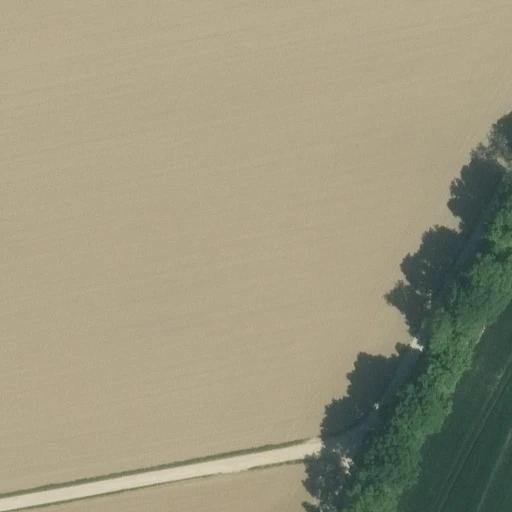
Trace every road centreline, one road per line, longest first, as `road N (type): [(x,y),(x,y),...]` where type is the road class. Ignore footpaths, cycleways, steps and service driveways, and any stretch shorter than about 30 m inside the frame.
road 1 (track): [(0,507),(359,444)]
road 2 (track): [(359,444),(511,178)]
